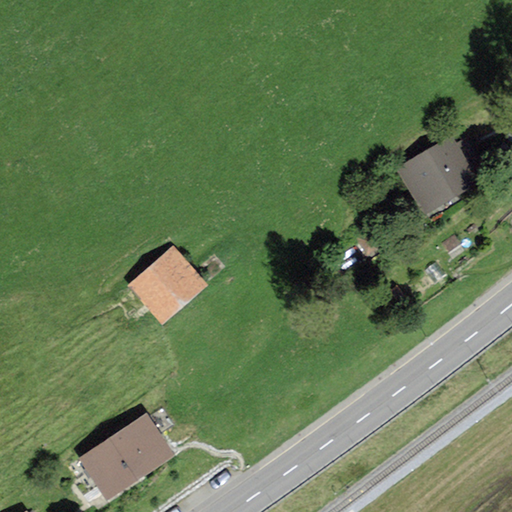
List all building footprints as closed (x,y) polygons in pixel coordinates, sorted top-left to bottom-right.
[(425,204),(467,179),(463,170),(477,162),(465,142),(451,151),(448,146),(438,151),(436,148),(421,156),(420,158),(422,161),(405,171),(425,204)] [(384,241),(375,228),(358,238),(367,252),(384,241)] [(175,252),(134,288),(159,317),(200,281),(175,252)] [(300,288),(246,329),(273,366),(328,326),(300,288)] [(110,497),(113,495),(112,493),(134,478),(135,480),(138,479),(134,473),(166,452),(146,421),(148,420),(146,417),(84,458),(110,497)]
